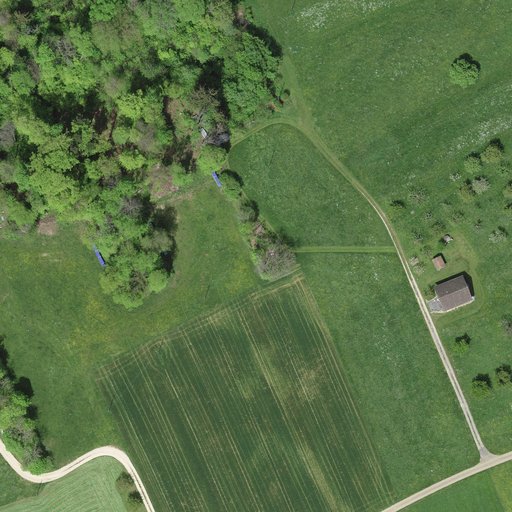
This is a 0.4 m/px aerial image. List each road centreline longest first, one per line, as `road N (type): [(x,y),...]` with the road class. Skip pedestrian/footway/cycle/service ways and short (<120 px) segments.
road 1 (track): [(489,461),(378,208),(309,129)]
road 2 (track): [(150,511),(116,452),(32,478),(0,443)]
road 3 (track): [(511,454),(390,511)]
